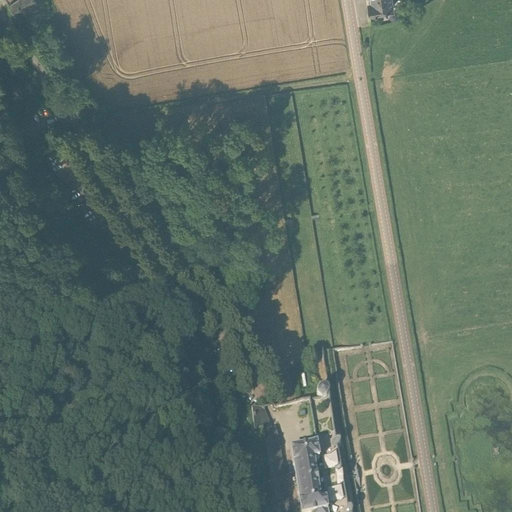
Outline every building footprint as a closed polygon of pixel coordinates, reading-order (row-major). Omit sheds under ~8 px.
[(36,4),(33,0),(13,0),(7,5),(16,17),(22,13),(24,17),(31,11),(29,8),(36,4)] [(370,12),(393,8),(392,0),(371,0),(372,1),(369,2),(370,12)] [(326,399),(329,395),(328,391),(325,388),(320,388),(317,392),(317,397),(322,399),(326,399)] [(279,511),(288,511),(277,440),(274,430),(271,430),(263,409),(252,411),(254,429),(263,428),(277,506),(278,506),(279,511)] [(327,511),(325,501),(320,502),(314,460),(319,460),(317,445),(291,449),(301,511),(327,511)]
